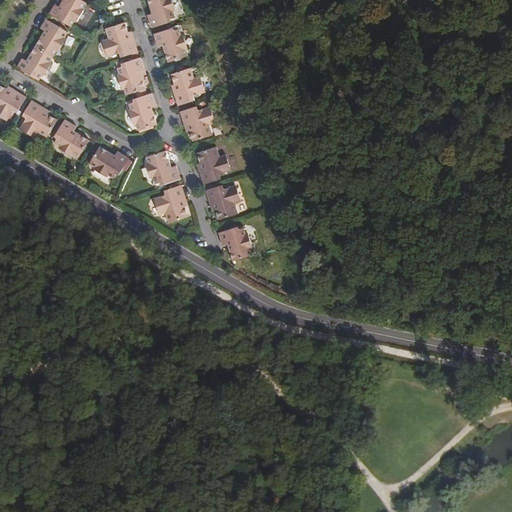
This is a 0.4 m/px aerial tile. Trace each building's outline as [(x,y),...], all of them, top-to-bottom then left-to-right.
[(72,28),(76,21),(83,10),(86,3),(80,0),(65,0),(62,5),(64,6),(62,9),(60,8),(55,5),(50,15),(72,28)] [(155,13),(152,14),(148,15),(152,28),(167,24),(166,21),(171,19),(174,18),(173,12),(168,0),(147,0),(151,11),(154,10),(155,13)] [(85,11),(83,10),(76,21),(78,22),(85,11)] [(58,51),(65,40),(69,33),(46,20),(41,29),(46,31),(48,32),(46,37),(44,36),(37,47),(54,57),(58,51)] [(124,52),(125,56),(139,51),(135,39),(130,40),(128,33),(125,23),(106,29),(109,39),(104,40),(105,41),(110,56),(119,53),(124,52)] [(158,47),(163,46),(165,45),(167,50),(164,51),(168,63),(188,56),(186,51),(181,37),(179,30),(175,31),(170,33),(169,30),(154,34),(158,47)] [(65,40),(58,51),(60,52),(67,41),(65,40)] [(44,74),(51,63),(54,57),(37,47),(30,59),(32,60),(30,63),(28,62),(23,59),(18,68),(40,81),(44,74)] [(120,74),(124,87),(126,95),(146,89),(141,75),(139,76),(138,73),(140,72),(145,70),(141,58),(126,62),(127,65),(122,67),(118,68),(120,74)] [(54,64),(51,63),(44,74),(46,76),(54,64)] [(171,75),(174,85),(177,92),(174,93),(177,106),(191,102),(190,98),(193,97),(204,93),(199,77),(198,77),(194,79),(190,69),(171,75)] [(27,98),(15,90),(13,93),(6,89),(0,85),(0,115),(8,120),(13,111),(15,107),(20,110),(27,98)] [(149,108),(152,107),(157,106),(152,93),(137,98),(138,101),(133,103),(130,104),(132,111),(136,123),(138,130),(157,124),(153,111),(150,112),(149,108)] [(57,121),(47,114),(41,111),(43,108),(32,101),(25,113),(28,115),(26,119),(21,128),(35,136),(38,132),(47,138),(57,121)] [(187,124),(189,131),(193,141),(212,135),(209,125),(213,124),(208,108),(199,111),(194,112),(193,108),(180,112),(184,125),(187,124)] [(54,143),(60,147),(72,153),(78,157),(89,140),(77,133),(76,135),(73,133),(74,131),(76,127),(64,120),(56,134),(59,135),(57,139),(54,143)] [(35,136),(21,128),(20,130),(34,138),(35,136)] [(71,155),(72,153),(60,147),(59,148),(71,155)] [(89,164),(95,167),(108,175),(113,178),(116,174),(118,170),(121,172),(129,159),(117,152),(115,156),(114,155),(113,157),(110,155),(111,154),(99,147),(89,164)] [(197,153),(201,165),(203,171),(199,172),(203,184),(216,180),(215,176),(219,175),(230,171),(224,155),(220,157),(216,147),(197,153)] [(149,162),(154,177),(156,183),(160,182),(164,180),(165,184),(180,179),(176,165),(172,167),(170,168),(168,164),(170,163),(166,150),(147,157),(149,162)] [(107,177),(108,175),(95,167),(94,170),(107,177)] [(188,216),(185,204),(183,199),(187,197),(182,184),(169,189),(170,194),(166,195),(156,198),(161,214),(166,212),(170,222),(188,216)] [(213,202),(215,209),(219,219),(238,213),(235,203),(239,202),(234,186),(225,189),(220,190),(219,186),(205,190),(210,203),(213,202)] [(253,254),(251,247),(246,234),(244,228),(240,229),(235,230),(234,228),(219,232),(223,245),(228,244),(230,243),(231,248),(229,248),(234,261),(253,254)]
